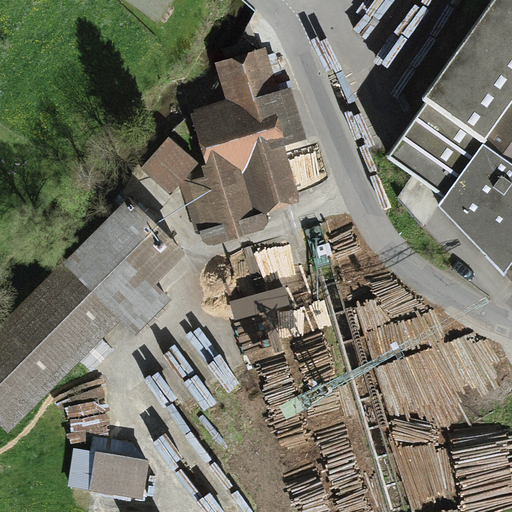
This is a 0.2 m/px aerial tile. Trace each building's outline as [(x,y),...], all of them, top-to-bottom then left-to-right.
[(398,199),(423,227),(439,204),(486,253),(511,227),(511,0),(490,0),(423,99),(425,101),(387,157),(414,176),(398,199)] [(248,166),(260,207),(295,197),(279,143),(287,141),(272,95),(266,97),(254,57),(242,46),(226,51),(230,65),(220,68),(230,101),(195,112),(214,176),(248,166)] [(196,162),(167,137),(141,168),(169,193),(196,162)] [(0,331),(0,419),(6,425),(119,312),(135,327),(166,296),(126,257),(156,226),(130,200),(0,331)] [(511,227),(486,253),(503,270),(511,260),(511,227)] [(141,495),(146,460),(75,449),(70,484),(141,495)]
